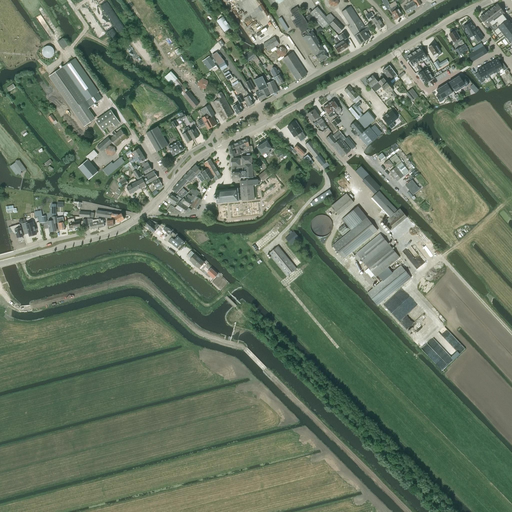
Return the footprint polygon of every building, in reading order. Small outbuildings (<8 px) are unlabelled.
[(387,0),(386,0),(382,0),(381,1),(385,8),(386,9),(387,10),(389,9),(391,12),(395,19),(396,19),(396,20),(399,19),(398,18),(402,16),(398,9),(396,5),(397,5),(395,1),(389,5),(387,0)] [(403,8),(407,14),(418,7),(417,7),(421,5),(418,0),(412,0),(413,1),(409,3),(408,3),(405,5),(406,7),(403,8)] [(497,5),(480,18),(487,27),(488,26),(497,37),(497,36),(496,36),(501,32),(502,33),(505,37),(503,39),(504,39),(507,43),(508,45),(510,44),(511,45),(511,25),(508,20),(507,20),(502,15),(504,14),(497,5)] [(350,6),(341,12),(350,26),(348,27),(359,45),(370,38),(366,32),(370,29),(368,27),(365,29),(364,28),(358,18),(350,6)] [(331,23),(326,17),(317,7),(310,13),(316,20),(324,29),(329,25),(331,23)] [(310,28),(297,8),(291,12),(295,19),(292,21),(296,28),(298,27),(302,33),(301,34),(303,37),(302,37),(314,56),(315,56),(319,63),(322,61),(323,61),(325,60),(328,57),(330,56),(328,52),(326,54),(316,39),(317,38),(312,31),(312,32),(310,28)] [(369,21),(371,20),(370,18),(373,16),(371,12),(368,14),(367,13),(365,14),(366,16),(365,16),(369,21)] [(328,15),(326,17),(331,23),(335,19),(330,14),(329,15),(328,15)] [(222,16),(216,21),(223,31),(230,27),(222,16)] [(371,19),(378,30),(383,27),(376,16),(371,19)] [(285,31),(288,29),(281,18),(278,20),(285,31)] [(344,28),(335,19),(331,23),(329,25),(338,34),(344,28)] [(464,26),(463,27),(465,31),(466,34),(467,33),(469,38),(473,36),(478,42),(483,38),(477,29),(475,31),(473,28),(472,26),(470,23),(467,25),(466,24),(463,25),(464,26)] [(459,38),(455,31),(449,34),(453,42),(454,42),(455,44),(460,41),(459,39),(459,38)] [(338,52),(347,47),(343,40),(346,38),(343,33),(338,37),(341,42),(334,46),(338,52)] [(263,44),(268,51),(279,44),(274,37),(263,44)] [(434,43),(428,47),(433,55),(437,53),(438,55),(441,54),(439,51),(437,48),(434,43)] [(47,58),(49,58),(51,57),(53,56),(54,54),(54,52),(54,50),(53,48),(51,46),(49,46),(47,46),(45,46),(44,48),(43,50),(42,52),(43,54),(44,56),(45,57),(47,58)] [(296,80),(306,74),(290,48),(288,49),(289,54),(282,59),(296,80)] [(421,48),(416,51),(422,60),(427,57),(421,48)] [(255,55),(253,51),(251,53),(247,56),(244,58),(247,61),(255,55)] [(416,51),(412,54),(418,63),(422,60),(416,51)] [(216,52),(212,55),(221,70),(222,70),(227,67),(224,62),(216,52)] [(412,54),(407,57),(413,66),(418,63),(412,54)] [(97,92),(98,92),(75,58),(49,76),(84,126),(93,119),(86,109),(102,99),(97,92)] [(397,59),(389,64),(396,74),(404,69),(397,59)] [(491,63),(496,72),(502,69),(503,71),(507,69),(501,61),(499,62),(497,59),(491,63)] [(205,64),(209,70),(216,65),(211,60),(205,64)] [(489,76),(496,72),(491,63),(484,67),(489,76)] [(389,65),(382,71),(391,82),(393,80),(393,79),(397,76),(389,65)] [(478,72),(475,74),(481,83),(484,82),(482,79),(489,76),(484,67),(477,70),(478,72)] [(276,68),(274,68),(272,69),(271,71),(273,75),(273,76),(274,77),(272,78),(273,81),(275,80),(278,85),(285,82),(281,74),(280,74),(278,70),(277,70),(276,68)] [(427,68),(418,74),(421,79),(430,73),(427,68)] [(229,71),(224,74),(228,81),(232,78),(229,71)] [(430,73),(421,79),(424,84),(433,78),(430,73)] [(266,85),(266,84),(262,76),(254,80),(259,91),(255,93),(259,101),(271,95),(266,85)] [(365,82),(372,89),(374,88),(373,87),(378,83),(378,82),(372,76),(365,82)] [(459,76),(454,79),(460,90),(468,85),(464,78),(461,80),(459,76)] [(409,77),(401,83),(408,91),(413,87),(415,91),(418,89),(409,77)] [(173,82),(193,107),(198,103),(177,78),(173,82)] [(378,82),(378,83),(373,87),(374,88),(372,89),(374,92),(381,87),(382,88),(386,93),(390,90),(391,92),(393,91),(391,89),(392,89),(383,78),(378,82)] [(454,79),(449,82),(455,93),(460,90),(454,79)] [(250,91),(255,88),(250,80),(245,83),(250,91)] [(266,85),(271,95),(274,94),(273,93),(278,91),(273,81),(266,84),(266,85)] [(248,107),(254,104),(246,91),(245,91),(240,82),(232,86),(238,96),(241,94),(245,100),(245,101),(248,107)] [(447,84),(442,87),(447,96),(452,92),(447,84)] [(358,96),(349,86),(344,91),(353,100),(352,101),(354,103),(355,102),(356,103),(358,101),(361,98),(358,96)] [(439,94),(436,96),(440,102),(443,100),(442,99),(447,96),(442,87),(436,90),(439,94)] [(414,92),(412,89),(407,93),(413,100),(417,96),(416,94),(414,92)] [(218,112),(223,120),(233,114),(225,98),(220,91),(219,92),(217,94),(217,96),(219,99),(213,102),(218,112)] [(241,94),(238,96),(236,97),(240,103),(245,101),(245,100),(241,94)] [(333,111),(334,110),(337,113),(339,112),(339,113),(341,112),(341,111),(341,110),(341,109),(340,108),(339,107),(333,100),(328,103),(333,111)] [(232,105),(237,114),(238,113),(238,114),(241,113),(240,112),(243,110),(238,102),(232,105)] [(333,111),(328,103),(323,107),(328,114),(328,116),(329,117),(330,117),(331,118),(336,114),(333,111)] [(217,124),(212,116),(215,115),(209,104),(203,108),(207,115),(202,117),(202,118),(198,121),(201,127),(206,124),(208,129),(217,124)] [(358,120),(363,116),(356,108),(354,105),(348,110),(358,120)] [(314,109),(307,114),(312,122),(317,118),(318,120),(317,121),(319,124),(323,121),(321,117),(320,118),(319,117),(314,109)] [(398,118),(392,109),(382,117),(390,128),(395,125),(392,122),(398,118)] [(119,123),(111,111),(96,121),(102,130),(112,123),(114,126),(119,123)] [(365,129),(375,120),(367,112),(363,116),(358,120),(365,129)] [(336,118),(332,122),(335,126),(340,122),(336,118)] [(297,135),(301,141),(306,138),(302,132),(302,131),(296,121),(287,127),(294,137),(297,135)] [(359,135),(364,130),(356,121),(350,126),(359,135)] [(157,151),(168,145),(157,127),(146,133),(157,151)] [(186,128),(192,139),(192,140),(199,136),(194,128),(190,130),(188,127),(186,128)] [(378,133),(373,127),(370,129),(369,127),(358,137),(366,146),(377,137),(375,135),(378,133)] [(192,139),(186,128),(184,129),(185,132),(182,134),(187,142),(192,139)] [(116,146),(127,137),(121,129),(116,133),(114,131),(112,133),(114,135),(110,139),(108,137),(97,146),(101,152),(112,142),(116,146)] [(331,135),(326,139),(332,146),(342,158),(351,150),(343,141),(341,139),(337,142),(335,139),(331,135)] [(228,146),(228,147),(231,158),(241,155),(239,149),(243,148),(243,150),(241,151),(242,154),(250,152),(252,152),(251,146),(249,146),(247,138),(239,142),(232,145),(228,146)] [(173,156),(183,150),(178,141),(168,147),(173,156)] [(268,150),(271,148),(267,141),(257,147),(262,154),(265,152),(266,154),(270,152),(268,150)] [(310,141),(305,145),(324,169),(329,165),(310,141)] [(112,156),(116,152),(115,147),(110,145),(106,149),(107,154),(112,156)] [(292,151),(295,154),(297,151),(302,156),(305,153),(297,145),(293,148),(294,149),(292,151)] [(139,148),(132,152),(134,155),(133,156),(135,158),(142,153),(139,148)] [(145,160),(146,159),(142,153),(135,158),(132,160),(130,161),(131,164),(137,160),(139,163),(140,166),(145,163),(144,161),(145,160)] [(250,156),(250,154),(247,154),(247,156),(242,157),(242,158),(240,158),(239,158),(231,158),(231,166),(232,166),(232,172),(231,172),(232,178),(240,178),(241,178),(245,178),(256,177),(255,169),(252,169),(251,156),(250,156)] [(103,170),(108,176),(124,162),(120,157),(113,163),(112,162),(103,170)] [(50,159),(42,165),(44,168),(52,162),(50,159)] [(207,169),(209,174),(217,170),(210,159),(204,163),(207,169)] [(17,160),(15,161),(16,162),(10,167),(16,175),(25,168),(19,160),(18,161),(17,160)] [(94,167),(88,160),(79,167),(88,178),(97,172),(94,167)] [(389,160),(384,164),(388,168),(393,164),(389,160)] [(152,170),(147,162),(142,165),(144,168),(142,169),(145,174),(152,170)] [(191,170),(196,176),(202,182),(205,179),(202,174),(200,172),(201,171),(196,165),(191,170)] [(363,180),(369,175),(360,166),(355,172),(363,180)] [(395,167),(389,172),(397,181),(403,176),(395,167)] [(141,176),(140,174),(137,169),(134,171),(139,180),(136,181),(140,188),(146,185),(146,184),(142,178),(141,176)] [(209,174),(207,169),(202,172),(208,181),(212,178),(209,174)] [(193,179),(196,176),(191,170),(188,173),(193,179)] [(217,170),(209,174),(212,178),(213,178),(215,181),(222,177),(217,170)] [(153,183),(159,180),(153,171),(144,176),(143,175),(141,176),(142,178),(146,184),(151,182),(152,182),(153,183)] [(268,176),(264,171),(258,176),(262,181),(268,176)] [(184,177),(188,181),(190,182),(193,179),(188,173),(184,177)] [(188,181),(184,177),(179,182),(183,186),(188,181)] [(216,199),(217,203),(239,201),(238,195),(241,195),(242,201),(254,199),(253,185),(256,184),(255,178),(246,179),(247,180),(240,181),(241,192),(238,192),(238,188),(228,189),(228,188),(225,188),(225,189),(215,190),(216,194),(214,194),(214,199),(216,199)] [(159,180),(153,183),(157,190),(162,186),(161,184),(162,184),(159,180)] [(412,180),(405,185),(413,195),(418,191),(420,190),(412,180)] [(140,188),(136,181),(127,187),(131,194),(140,188)] [(183,186),(179,182),(172,190),(176,193),(183,186)] [(178,194),(176,197),(178,199),(180,200),(182,198),(188,193),(186,191),(183,188),(178,194)] [(312,203),(310,204),(311,206),(333,195),(330,189),(312,201),(312,203)] [(372,198),(389,216),(383,221),(389,230),(406,216),(399,208),(396,210),(379,191),(372,198)] [(352,202),(346,193),(332,203),(338,212),(352,202)] [(171,205),(167,211),(172,213),(185,212),(188,212),(192,206),(197,197),(196,196),(195,196),(194,198),(188,194),(185,199),(183,198),(180,202),(180,201),(176,208),(171,205)] [(178,199),(171,195),(167,200),(170,202),(170,203),(174,206),(177,202),(178,202),(180,200),(178,199)] [(198,197),(197,197),(192,206),(196,209),(202,199),(198,197)] [(332,246),(343,259),(377,231),(357,206),(341,219),(350,230),(332,246)] [(333,226),(333,224),(333,222),(332,219),(331,217),(330,216),(328,214),(326,213),(324,212),(321,212),(319,212),(317,212),(315,213),(313,215),(311,217),(310,219),(309,221),(309,224),(309,226),(310,228),(311,231),(312,232),(313,233),(316,235),(318,236),(320,236),(323,236),(325,235),(327,234),(329,233),(331,231),(332,228),(333,226)] [(112,213),(112,217),(115,217),(118,222),(124,219),(121,213),(118,215),(118,214),(112,213)] [(53,221),(48,222),(50,232),(57,231),(55,223),(58,223),(57,217),(52,217),(53,221)] [(88,223),(90,222),(91,229),(98,228),(97,222),(99,222),(98,219),(92,220),(92,219),(87,218),(88,223)] [(69,223),(70,228),(73,227),(73,228),(76,228),(76,227),(81,226),(80,221),(74,222),(74,219),(69,220),(69,223)] [(154,233),(154,232),(160,226),(160,225),(157,224),(154,226),(148,221),(146,223),(145,222),(144,224),(154,233)] [(29,222),(21,224),(23,230),(27,229),(29,236),(37,234),(36,230),(37,230),(36,226),(34,226),(33,222),(29,223),(29,222)] [(23,236),(20,224),(11,227),(14,232),(16,232),(17,238),(18,238),(19,239),(22,238),(22,237),(23,237),(23,236)] [(160,226),(154,232),(163,239),(164,240),(165,238),(163,236),(166,233),(169,235),(172,231),(169,229),(165,227),(163,230),(160,226)] [(285,238),(291,245),(299,238),(293,231),(285,238)] [(356,254),(354,256),(358,261),(361,259),(368,268),(366,270),(371,277),(374,275),(376,277),(399,257),(380,234),(356,254)] [(168,236),(163,242),(172,249),(176,244),(178,246),(182,242),(176,236),(173,240),(168,236)] [(278,246),(268,254),(287,276),(296,268),(278,246)] [(189,260),(199,269),(204,263),(191,251),(187,255),(191,258),(189,260)] [(367,293),(377,306),(411,278),(401,265),(367,293)]
